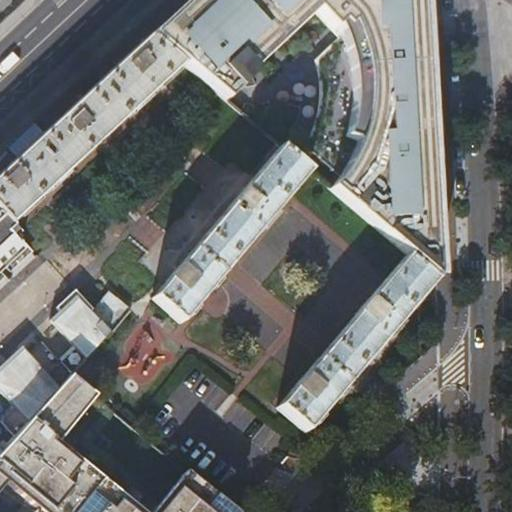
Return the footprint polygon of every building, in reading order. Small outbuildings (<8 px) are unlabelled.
[(192,0),(151,40),(180,64),(225,102),(249,71),(253,75),(317,7),(345,36),(315,63),(319,79),(320,95),(319,110),(316,123),(312,135),(305,148),(337,177),(327,189),(404,255),(433,279),(431,251),(428,251),(427,238),(430,238),(430,234),(424,235),(422,208),(428,208),(416,24),(412,24),(411,0),(192,0)] [(180,64),(151,40),(147,36),(0,173),(0,217),(7,226),(180,64)] [(278,147),(190,250),(218,274),(285,196),(306,171),(278,147)] [(0,284),(2,287),(35,256),(7,226),(0,217),(0,284)] [(190,250),(150,298),(176,321),(177,322),(218,274),(190,250)] [(383,279),(315,358),(344,383),(433,279),(404,255),(383,279)] [(108,292),(89,314),(108,334),(129,310),(108,292)] [(73,297),(67,302),(79,315),(85,315),(87,312),(73,297)] [(73,348),(67,354),(80,366),(86,359),(108,334),(89,314),(87,312),(85,315),(79,315),(67,302),(47,321),(73,348)] [(141,327),(122,342),(133,356),(120,365),(137,387),(169,363),(141,327)] [(0,393),(11,406),(0,416),(0,442),(5,447),(6,448),(72,375),(80,366),(67,354),(44,375),(18,348),(0,364),(0,393)] [(315,358),(273,406),(302,431),(344,383),(315,358)] [(153,511),(142,511),(57,440),(94,394),(72,375),(6,448),(5,447),(0,451),(0,489),(21,506),(27,499),(36,507),(32,511),(235,511),(187,471),(153,511)]
